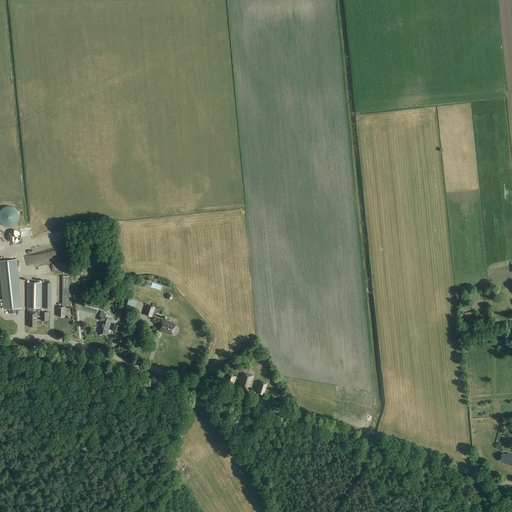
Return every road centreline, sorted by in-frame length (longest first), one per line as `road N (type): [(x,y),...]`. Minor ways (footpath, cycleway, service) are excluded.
road 1 (tertiary): [(511,485),(57,338),(0,339)]
road 2 (track): [(126,511),(167,478),(200,383)]
